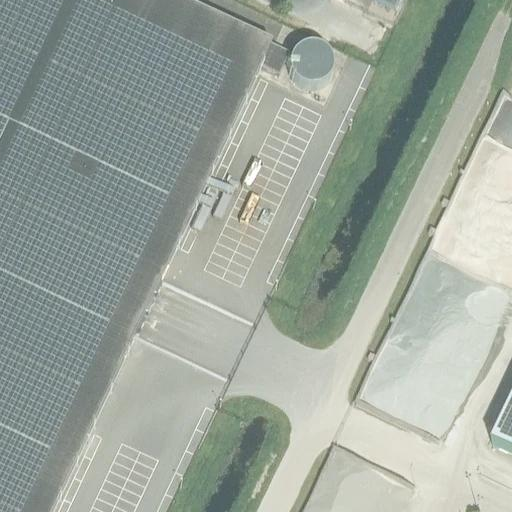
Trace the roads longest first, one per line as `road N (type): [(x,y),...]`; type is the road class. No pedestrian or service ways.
road 1 (unclassified): [(268,511),(504,14)]
road 2 (unknown): [(313,416),(454,480)]
road 3 (unknown): [(454,480),(511,362)]
